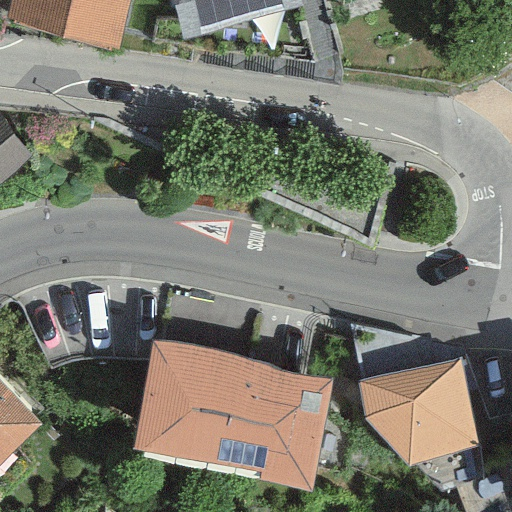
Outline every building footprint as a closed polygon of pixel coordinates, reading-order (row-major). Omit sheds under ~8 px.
[(18,0),(13,15),(116,43),(124,0),(18,0)] [(173,0),(179,26),(286,0),(173,0)] [(0,178),(22,163),(0,135),(0,178)] [(330,362),(150,326),(132,414),(259,440),(257,447),(311,458),(330,362)] [(461,347),(356,367),(364,395),(408,440),(477,427),(461,347)] [(511,387),(497,390),(511,471),(511,387)] [(0,391),(0,442),(26,416),(0,391)] [(123,511),(103,495),(88,511),(123,511)]
